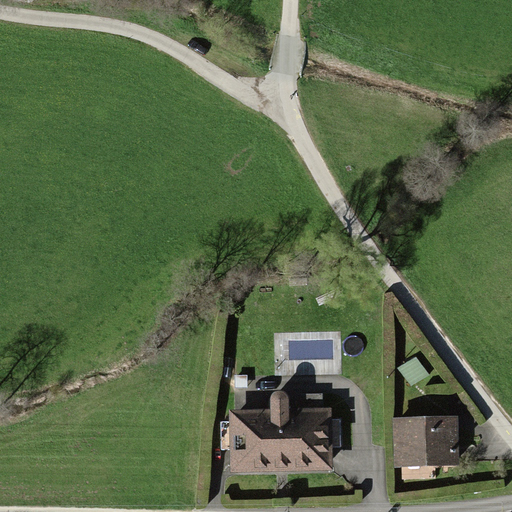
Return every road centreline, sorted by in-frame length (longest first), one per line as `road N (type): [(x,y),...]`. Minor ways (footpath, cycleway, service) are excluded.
road 1 (track): [(286,103),(336,202),(511,437)]
road 2 (track): [(0,11),(131,29),(252,96),(286,103)]
